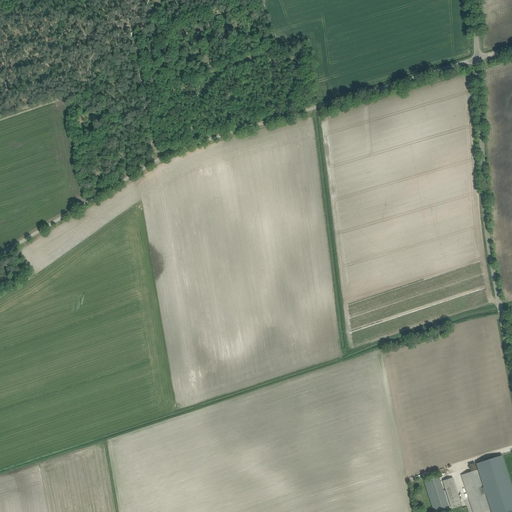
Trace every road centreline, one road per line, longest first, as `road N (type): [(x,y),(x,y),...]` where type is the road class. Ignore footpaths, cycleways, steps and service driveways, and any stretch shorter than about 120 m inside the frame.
road 1 (unclassified): [(0,253),(183,147),(476,59)]
road 2 (unclassified): [(511,370),(491,260),(476,59)]
road 3 (track): [(159,158),(137,38)]
